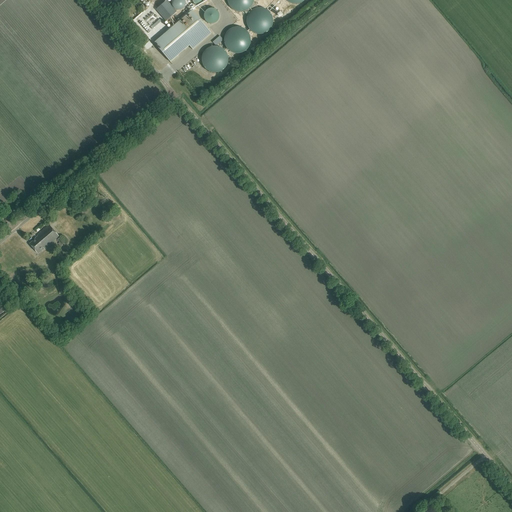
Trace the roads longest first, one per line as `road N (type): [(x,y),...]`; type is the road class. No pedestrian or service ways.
road 1 (unclassified): [(511,487),(175,94)]
road 2 (unclassified): [(0,240),(175,94)]
road 3 (unclassified): [(175,94),(95,0)]
